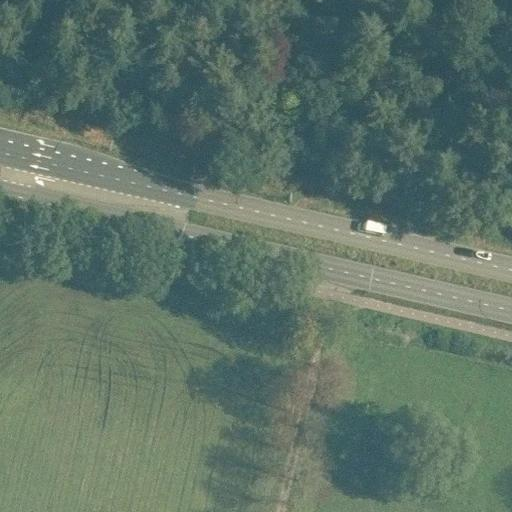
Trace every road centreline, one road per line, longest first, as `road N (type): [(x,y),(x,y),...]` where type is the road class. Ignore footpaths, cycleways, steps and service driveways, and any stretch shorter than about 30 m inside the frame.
road 1 (secondary): [(27,204),(511,313)]
road 2 (secondary): [(511,269),(37,160)]
